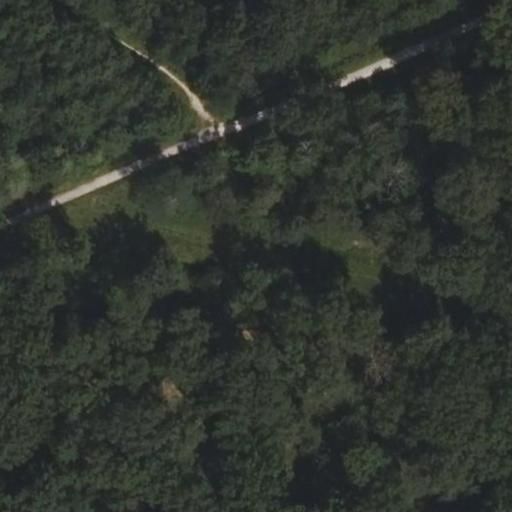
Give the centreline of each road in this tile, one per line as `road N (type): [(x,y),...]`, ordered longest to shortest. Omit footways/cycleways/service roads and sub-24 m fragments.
road 1 (track): [(511,324),(0,179)]
road 2 (track): [(222,132),(511,6)]
road 3 (track): [(0,225),(222,132)]
road 4 (track): [(222,132),(61,0)]
